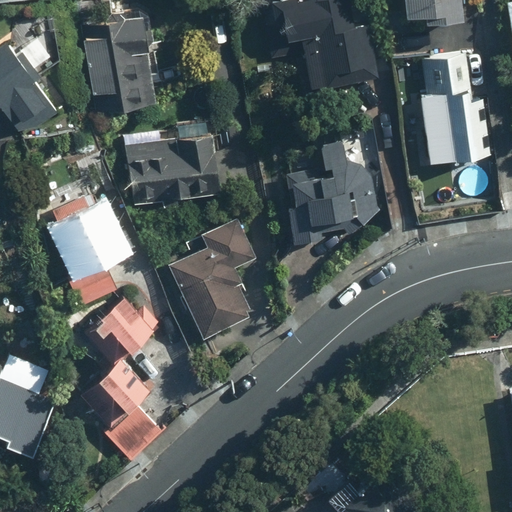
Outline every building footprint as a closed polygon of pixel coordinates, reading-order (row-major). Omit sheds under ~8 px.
[(345,0),(263,0),(273,56),(297,52),(303,91),(374,79),(365,25),(350,28),(345,0)] [(453,20),(451,0),(396,0),(398,24),(453,20)] [(511,0),(506,0),(497,1),(511,98),(511,97),(511,0)] [(148,103),(134,17),(76,26),(90,113),(148,103)] [(0,117),(14,135),(54,110),(13,42),(0,41),(0,117)] [(467,98),(460,50),(417,56),(424,105),(412,107),(421,164),(485,155),(476,97),(467,98)] [(207,135),(121,144),(127,202),(214,193),(207,135)] [(267,182),(290,242),(375,209),(365,168),(342,159),(331,141),(311,145),(313,165),(267,182)] [(75,197),(39,213),(81,305),(116,289),(100,254),(113,248),(94,208),(82,214),(75,197)] [(201,247),(163,265),(196,338),(245,316),(222,267),(246,256),(228,218),(195,233),(201,247)] [(143,305),(135,313),(118,295),(78,332),(105,361),(154,316),(143,305)] [(142,386),(114,357),(71,398),(100,427),(142,386)] [(0,439),(3,441),(0,448),(0,449),(22,458),(45,401),(0,382),(0,439)] [(415,511),(375,471),(335,511),(415,511)]
